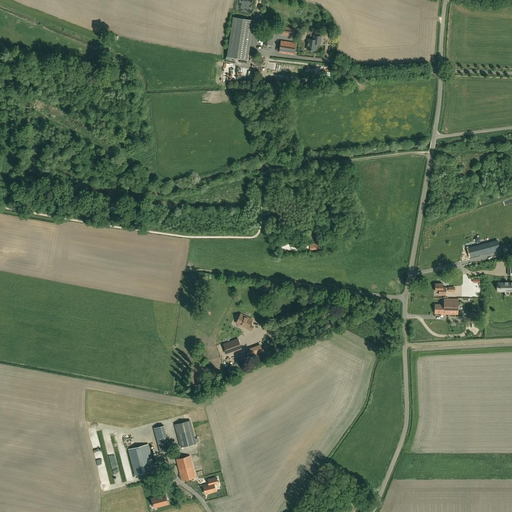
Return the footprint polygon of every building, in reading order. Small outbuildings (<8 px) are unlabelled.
[(254,20),(233,17),(228,57),(249,60),(254,20)] [(268,23),(266,34),(264,44),(273,46),(274,36),(272,35),(273,24),(268,23)] [(294,37),(296,28),(283,26),(281,35),(294,37)] [(313,44),(316,44),(320,45),(321,36),(314,35),(313,40),(312,39),(312,43),(313,43),(313,44)] [(312,43),(312,39),(308,39),(307,49),(315,51),(316,46),(316,44),(313,44),(313,43),(312,43)] [(294,54),(296,43),(281,41),(279,52),(294,54)] [(479,255),(482,254),(492,251),(496,251),(500,250),(497,240),(481,245),(477,246),(468,248),(470,257),(479,255)] [(282,252),(309,249),(308,242),(281,245),(282,252)] [(511,282),(511,283),(508,283),(508,282),(505,282),(505,283),(500,283),(500,286),(500,288),(500,291),(511,291),(511,282)] [(446,295),(446,291),(446,287),(443,287),(443,284),(435,284),(435,291),(439,291),(439,295),(446,295)] [(458,314),(458,299),(444,299),(444,304),(435,304),(435,313),(441,313),(441,314),(458,314)] [(239,317),(238,320),(236,323),(241,326),(242,325),(243,326),(243,327),(246,328),(251,331),(253,326),(250,325),(253,319),(241,314),(239,317)] [(227,354),(231,352),(241,348),(238,339),(227,343),(224,344),(227,354)] [(196,443),(193,430),(190,420),(175,424),(181,447),(196,443)] [(135,475),(155,470),(148,444),(129,449),(135,475)] [(182,480),(196,477),(190,455),(177,459),(182,480)] [(203,485),(205,489),(204,491),(205,493),(206,494),(208,493),(209,492),(212,491),(212,492),(217,491),(215,484),(219,483),(217,477),(208,480),(209,484),(203,485)] [(152,504),(153,504),(156,504),(157,507),(168,504),(166,495),(162,496),(159,496),(151,498),(152,503),(152,504)]
